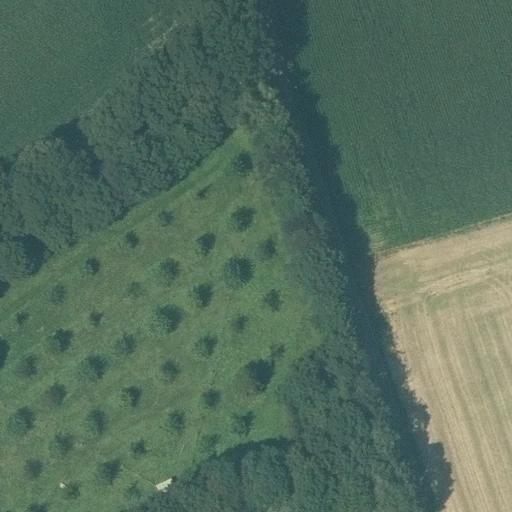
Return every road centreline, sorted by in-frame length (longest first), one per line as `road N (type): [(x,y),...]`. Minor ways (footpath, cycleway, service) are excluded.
road 1 (unclassified): [(425,511),(287,124)]
road 2 (unclassified): [(214,92),(0,241)]
road 3 (unclassified): [(287,124),(246,0)]
